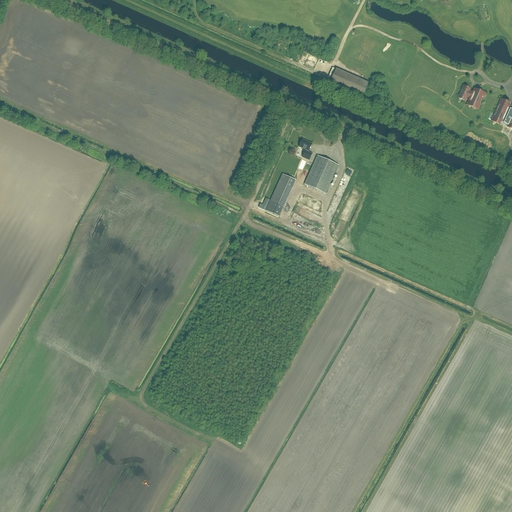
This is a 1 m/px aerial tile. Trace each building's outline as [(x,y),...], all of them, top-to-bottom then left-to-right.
[(362,98),(369,83),(336,69),(330,83),(362,98)] [(472,94),(469,92),(471,89),(463,86),(458,98),(465,102),(467,98),(470,100),(467,106),(477,110),(480,105),(479,105),(481,99),(482,100),(485,94),(475,89),(472,94)] [(511,106),(510,109),(510,106),(509,106),(510,103),(502,100),(492,122),(500,125),(502,122),(503,122),(509,125),(508,127),(511,129),(511,106)] [(311,154),(308,153),(312,144),(307,142),(302,139),(299,147),(305,150),(302,157),(309,160),(312,154),(311,154)] [(326,194),(339,166),(317,156),(304,185),(326,194)] [(296,181),(283,175),(267,211),(280,217),(296,181)]
